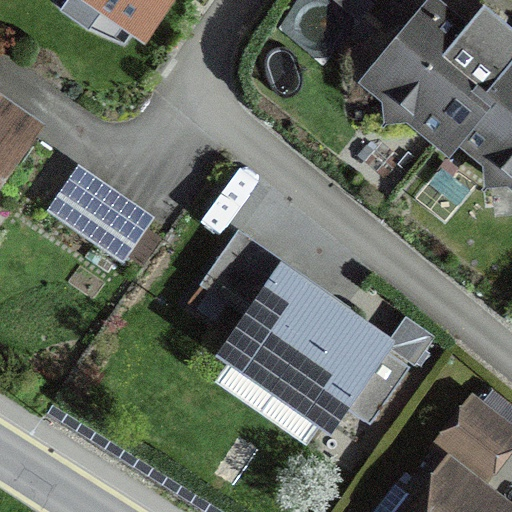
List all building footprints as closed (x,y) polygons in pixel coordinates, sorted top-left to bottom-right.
[(77,0),(160,55),(197,0),(77,0)] [(418,0),(383,0),(404,18),(418,0)] [(459,145),(511,77),(511,70),(440,14),(372,101),(447,160),(459,145)] [(511,77),(459,145),(511,187),(511,77)] [(0,225),(51,150),(0,115),(0,225)] [(156,221),(81,171),(50,218),(125,268),(156,221)] [(351,446),(408,356),(293,283),(236,373),(351,446)] [(511,472),(511,436),(478,412),(443,461),(460,473),(432,511),(511,511),(494,499),(511,472)]
